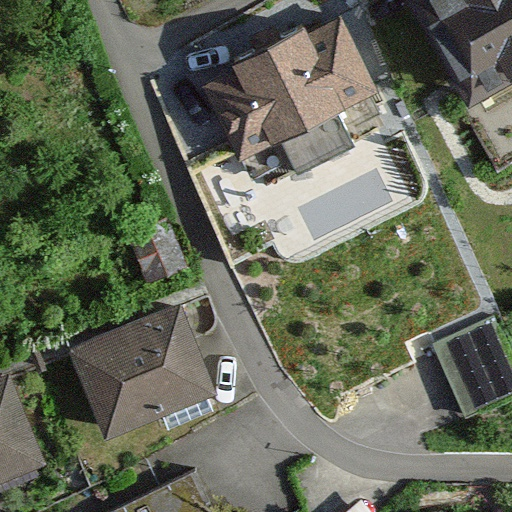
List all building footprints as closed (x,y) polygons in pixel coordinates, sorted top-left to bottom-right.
[(511,0),(412,0),(484,116),(511,98),(511,0)] [(339,19),(203,89),(246,173),(383,103),(339,19)] [(73,340),(109,431),(221,391),(185,299),(73,340)] [(511,323),(506,306),(440,328),(466,403),(511,386),(511,323)] [(13,371),(0,376),(0,484),(57,464),(13,371)] [(216,511),(196,472),(119,511),(216,511)]
